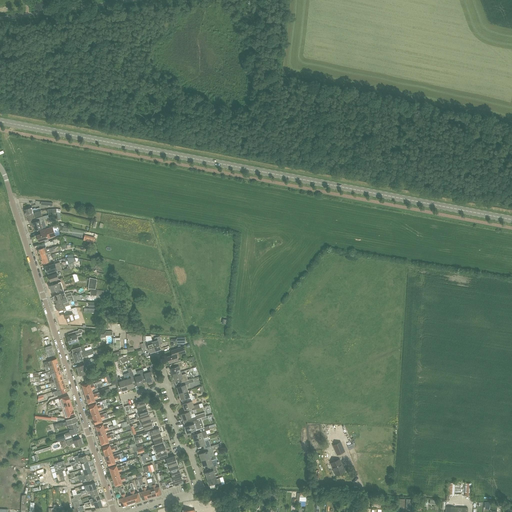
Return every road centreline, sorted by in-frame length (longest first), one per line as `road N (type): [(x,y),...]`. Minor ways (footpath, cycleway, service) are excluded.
road 1 (secondary): [(511,220),(0,122)]
road 2 (residential): [(114,511),(0,168)]
road 3 (residential): [(132,511),(201,489),(166,404)]
road 4 (unclassified): [(0,19),(140,0)]
